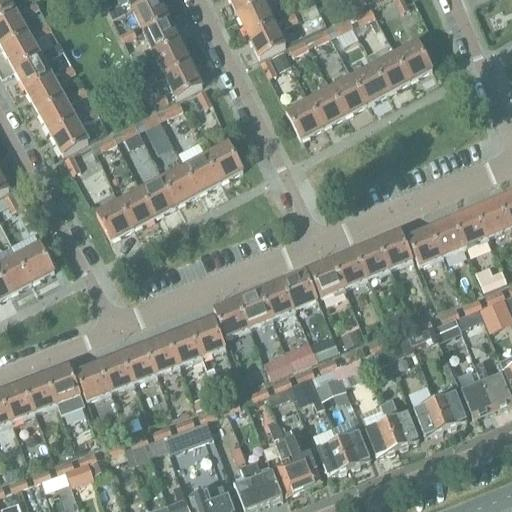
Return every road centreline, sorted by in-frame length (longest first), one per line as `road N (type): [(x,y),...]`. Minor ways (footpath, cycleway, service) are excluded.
road 1 (residential): [(194,0),(319,248)]
road 2 (residential): [(115,331),(0,115)]
road 3 (residential): [(115,331),(319,248)]
road 4 (residential): [(319,248),(511,165)]
road 5 (residential): [(0,377),(115,331)]
